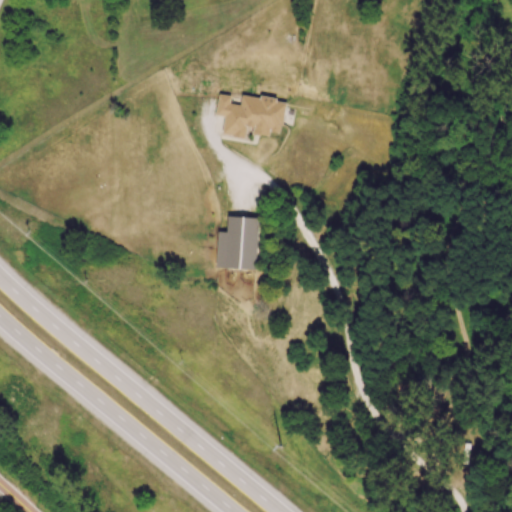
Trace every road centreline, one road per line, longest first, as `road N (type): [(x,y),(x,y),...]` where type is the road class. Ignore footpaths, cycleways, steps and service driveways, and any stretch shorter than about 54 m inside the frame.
road 1 (primary): [(276,511),(0,279)]
road 2 (primary): [(0,317),(232,511)]
